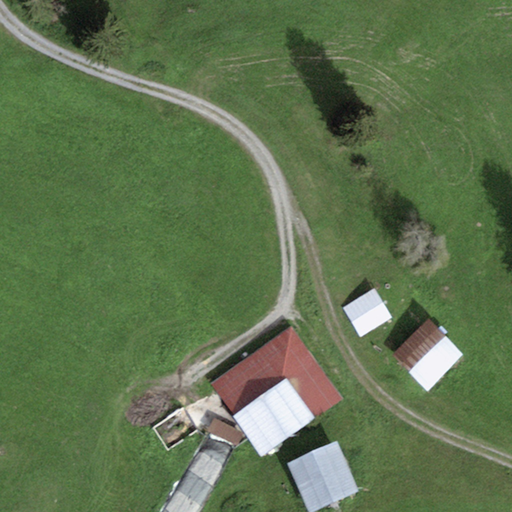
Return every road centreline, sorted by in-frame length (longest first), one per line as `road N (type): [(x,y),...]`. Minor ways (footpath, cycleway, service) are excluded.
road 1 (track): [(289,192),(355,376),(425,436),(511,473)]
road 2 (unclassified): [(0,5),(52,59),(264,144),(289,192)]
